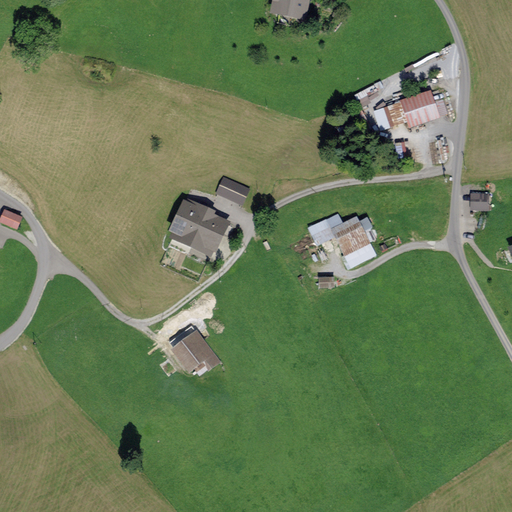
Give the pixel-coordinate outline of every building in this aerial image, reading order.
[(274,0),(273,9),(305,15),(307,0),(274,0)] [(437,118),(428,93),(404,102),(412,127),(437,118)] [(218,193),(242,204),(248,191),(224,180),(218,193)] [(473,195),(472,210),(481,210),(487,210),(488,195),(473,195)] [(207,211),(188,202),(174,234),(193,243),(207,211)] [(207,211),(193,243),(212,252),(226,223),(206,215),(208,211),(207,211)] [(21,219),(5,212),(1,222),(16,229),(21,219)] [(338,216),(329,220),(346,255),(348,254),(354,267),(374,257),(355,219),(343,225),(338,216)] [(198,334),(174,352),(185,367),(189,373),(194,369),(199,376),(219,361),(198,334)]
